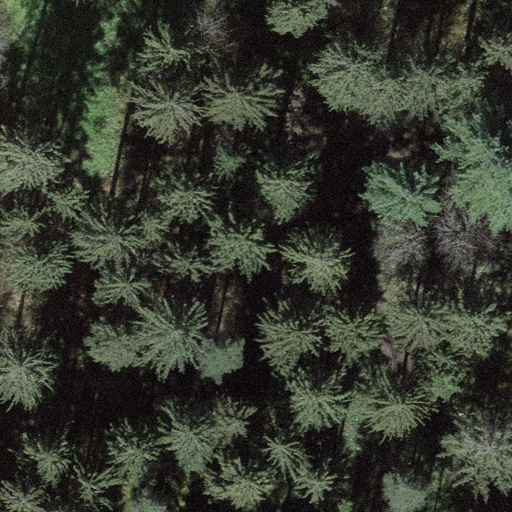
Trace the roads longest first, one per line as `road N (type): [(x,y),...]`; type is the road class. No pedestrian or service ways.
road 1 (track): [(222,0),(486,511)]
road 2 (track): [(308,160),(386,161),(476,148),(511,134)]
